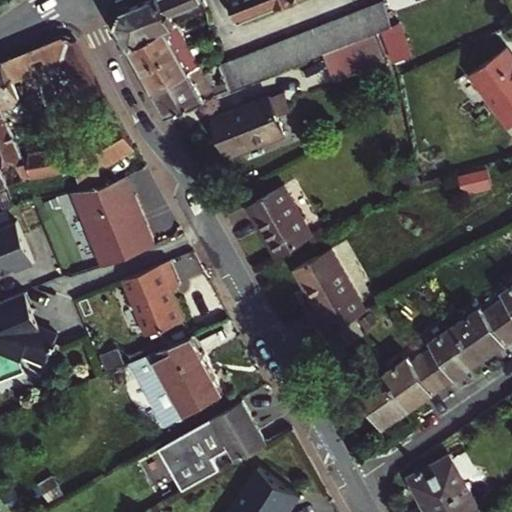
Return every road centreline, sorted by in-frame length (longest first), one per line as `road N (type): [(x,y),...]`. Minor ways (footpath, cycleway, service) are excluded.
road 1 (tertiary): [(354,484),(183,177),(133,109),(83,0)]
road 2 (residential): [(354,484),(511,378)]
